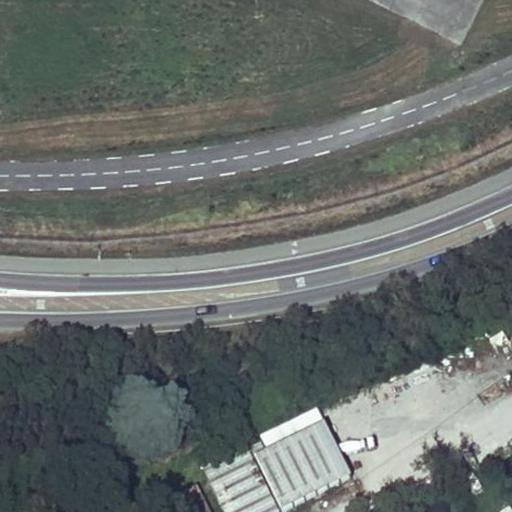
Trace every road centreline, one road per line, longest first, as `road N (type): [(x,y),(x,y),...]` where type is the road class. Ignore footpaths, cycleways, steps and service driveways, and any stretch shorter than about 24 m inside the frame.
road 1 (secondary): [(511,195),(395,242),(297,266),(145,284),(0,278)]
road 2 (secondary): [(0,318),(237,310),(408,274),(511,233)]
